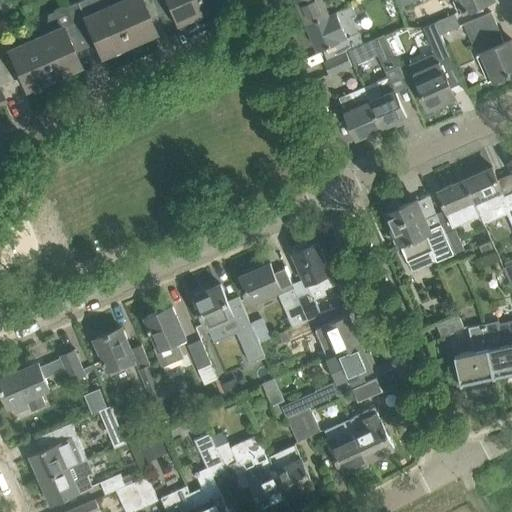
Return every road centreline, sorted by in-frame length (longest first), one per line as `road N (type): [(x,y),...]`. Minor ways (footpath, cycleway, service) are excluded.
road 1 (residential): [(0,335),(334,190)]
road 2 (residential): [(453,467),(334,190)]
road 3 (residential): [(0,134),(50,119),(260,17)]
road 4 (residential): [(334,190),(511,113)]
road 5 (residential): [(334,190),(260,17)]
